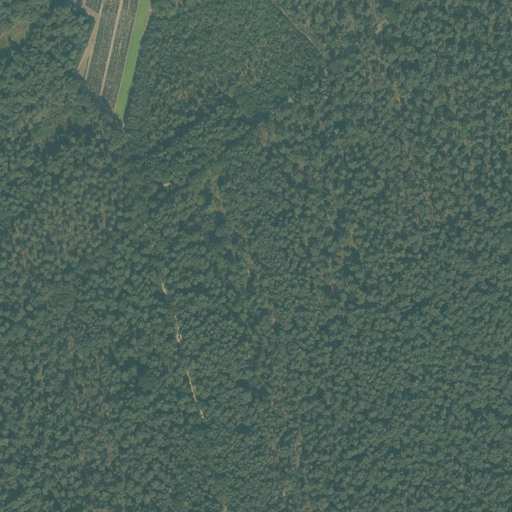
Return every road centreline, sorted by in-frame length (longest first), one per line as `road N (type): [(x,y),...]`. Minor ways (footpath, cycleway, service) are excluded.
road 1 (track): [(197,405),(279,367),(447,220),(511,184)]
road 2 (tertiary): [(413,0),(145,221)]
road 3 (track): [(222,511),(145,221)]
road 4 (track): [(145,221),(121,138),(152,0)]
road 5 (tertiary): [(0,341),(145,221)]
